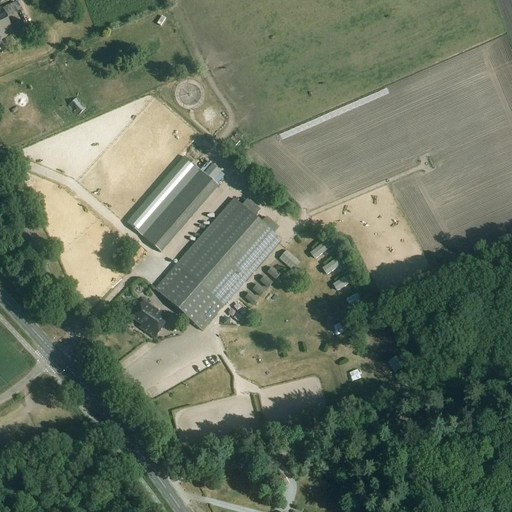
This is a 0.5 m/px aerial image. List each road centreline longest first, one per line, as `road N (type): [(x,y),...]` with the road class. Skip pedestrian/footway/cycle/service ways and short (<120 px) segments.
road 1 (track): [(393,511),(352,438),(511,401)]
road 2 (residential): [(55,354),(72,339),(67,320),(0,168)]
road 3 (primary): [(181,511),(55,354)]
